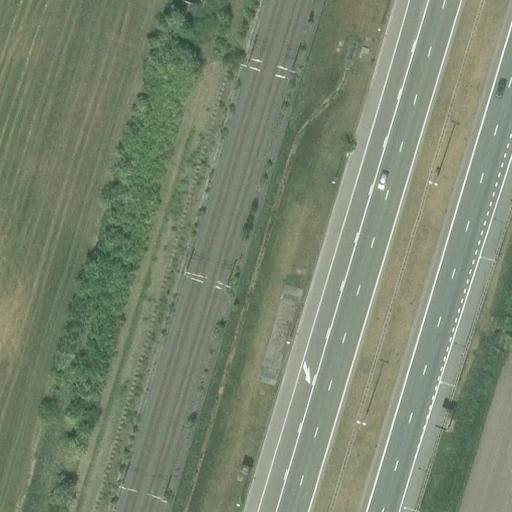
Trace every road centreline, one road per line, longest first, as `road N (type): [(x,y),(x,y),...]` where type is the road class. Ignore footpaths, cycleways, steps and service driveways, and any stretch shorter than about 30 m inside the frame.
road 1 (track): [(68,511),(221,0)]
road 2 (motorway): [(389,511),(511,83)]
road 3 (motorway): [(397,156),(290,511)]
road 4 (motorway): [(443,0),(397,156)]
road 5 (motorway): [(416,0),(398,64),(397,156)]
